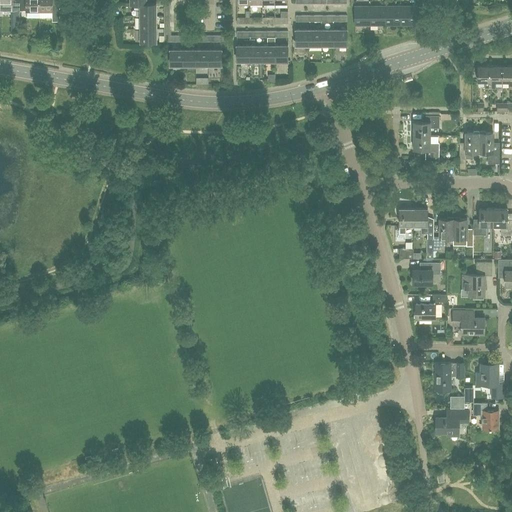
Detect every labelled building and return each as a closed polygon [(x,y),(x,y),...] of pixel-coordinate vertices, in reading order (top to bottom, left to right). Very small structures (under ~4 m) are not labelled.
[(0,0),(0,2),(0,10),(20,10),(19,0),(0,0)] [(19,0),(20,10),(40,10),(39,0),(19,0)] [(39,0),(40,10),(40,18),(52,17),(52,21),(60,21),(60,5),(53,5),(53,0),(39,0)] [(141,16),(156,16),(156,3),(154,3),(146,3),(140,3),(140,4),(140,10),(141,16)] [(355,25),(370,24),(370,6),(355,6),(355,25)] [(370,24),(385,24),(385,6),(370,6),(370,24)] [(385,24),(400,24),(400,6),(385,6),(385,24)] [(400,6),(400,24),(415,24),(415,6),(400,6)] [(250,23),(250,17),(250,11),(246,11),(246,17),(237,17),(237,23),(250,23)] [(156,29),(156,16),(141,16),(141,29),(156,29)] [(156,29),(141,29),(141,42),(156,42),(156,29)] [(170,41),(170,35),(170,29),(164,29),(164,36),(159,36),(160,42),(164,41),(170,41)] [(296,45),(309,45),(309,29),(296,30),(296,45)] [(309,45),(321,45),(321,29),(309,29),(309,45)] [(321,45),(334,45),(334,29),(321,29),(321,45)] [(334,29),(334,45),(347,45),(347,29),(334,29)] [(275,37),(275,31),(262,31),(262,37),(267,37),(267,45),(262,45),(262,61),(275,61),(275,45),(275,37)] [(250,61),(250,45),(237,45),(237,61),(250,61)] [(262,61),(262,45),(250,45),(250,61),(262,61)] [(275,45),(275,61),(288,61),(288,45),(275,45)] [(183,65),(196,65),(196,49),(183,50),(183,65)] [(196,65),(208,65),(208,49),(196,49),(196,65)] [(208,49),(208,65),(221,65),(221,49),(208,49)] [(170,65),(183,65),(183,50),(170,50),(170,65)] [(511,87),(511,65),(502,66),(502,82),(509,82),(509,88),(511,87)] [(490,87),(490,66),(478,66),(478,81),(485,81),(485,87),(490,87)] [(502,82),(502,66),(490,66),(490,87),(496,88),(496,81),(502,82)] [(509,112),(511,112),(511,102),(508,103),(502,103),(502,112),(507,112),(507,109),(508,110),(509,112)] [(413,135),(430,135),(430,128),(439,128),(439,115),(425,115),(425,121),(413,121),(413,135)] [(466,133),(466,145),(459,145),(459,159),(466,159),(466,158),(472,158),(472,151),(479,151),(479,133),(466,133)] [(479,133),(479,151),(488,151),(488,162),(492,162),(492,164),(499,164),(499,150),(493,150),(493,133),(479,133)] [(430,142),(430,135),(413,135),(413,149),(425,149),(425,155),(439,155),(439,142),(430,142)] [(413,225),(413,208),(400,208),(400,233),(406,233),(406,225),(413,225)] [(413,208),(413,225),(421,225),(421,233),(427,233),(427,209),(413,208)] [(493,226),(493,209),(480,209),(480,222),(473,222),(473,228),(473,235),(486,235),(486,226),(493,226)] [(493,209),(493,226),(500,226),(500,235),(511,235),(511,219),(507,219),(507,209),(493,209)] [(453,237),(453,219),(440,218),(440,237),(433,236),(433,239),(433,250),(440,250),(440,246),(445,246),(445,237),(453,237)] [(453,237),(467,238),(467,246),(473,246),(473,235),(473,228),(467,228),(467,219),(453,219),(453,237)] [(413,258),(413,250),(413,248),(399,248),(399,258),(413,258)] [(498,265),(498,273),(498,277),(505,277),(505,285),(511,284),(511,259),(498,259),(498,265)] [(463,289),(469,289),(469,295),(474,295),(474,298),(483,298),(483,295),(484,295),(484,275),(492,275),(492,261),(476,261),(476,275),(463,275),(463,289)] [(440,274),(440,263),(426,262),(426,270),(413,269),(413,284),(432,284),(432,274),(440,274)] [(416,317),(435,317),(435,304),(416,304),(416,317)] [(483,332),(483,318),(470,318),(470,310),(453,310),(453,324),(462,324),(462,332),(483,332)] [(464,378),(464,362),(451,362),(435,363),(435,391),(451,390),(451,376),(456,376),(456,378),(464,378)] [(497,384),(497,364),(482,364),(482,373),(477,373),(477,384),(492,384),(492,397),(503,397),(503,384),(497,384)] [(454,408),(464,408),(464,396),(457,396),(457,406),(454,406),(454,408)] [(499,429),(499,410),(487,410),(487,403),(473,403),(473,415),(483,415),(483,429),(499,429)] [(468,422),(468,410),(451,410),(451,418),(436,418),(436,432),(458,432),(458,422),(468,422)]
